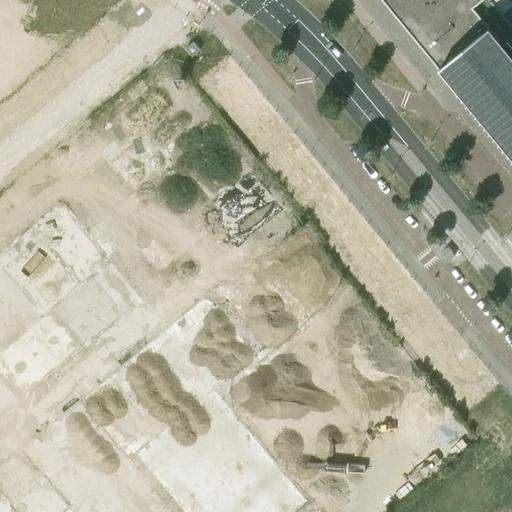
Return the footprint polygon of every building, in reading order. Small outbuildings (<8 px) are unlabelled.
[(0,0),(0,39),(17,48),(38,6),(25,0),(0,0)] [(25,0),(38,6),(17,48),(50,64),(126,0),(25,0)] [(511,0),(384,0),(511,155),(511,24),(506,18),(511,12),(511,0)] [(0,39),(0,65),(30,81),(50,64),(17,48),(0,39)] [(193,42),(185,49),(191,56),(199,50),(193,42)] [(0,89),(12,96),(30,81),(0,65),(0,89)] [(0,106),(12,96),(0,89),(0,106)] [(292,345),(324,323),(317,314),(318,307),(279,252),(280,245),(202,132),(131,181),(144,199),(100,230),(83,206),(0,263),(0,511),(303,511),(312,507),(227,384),(234,379),(254,380),(260,389),(302,359),(292,345)] [(150,152),(160,162),(178,142),(168,133),(150,152)]
